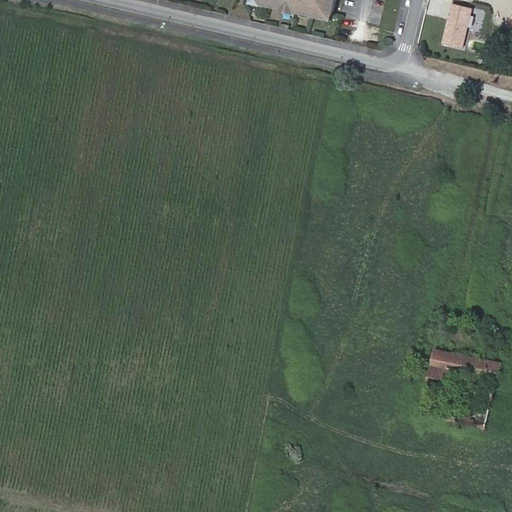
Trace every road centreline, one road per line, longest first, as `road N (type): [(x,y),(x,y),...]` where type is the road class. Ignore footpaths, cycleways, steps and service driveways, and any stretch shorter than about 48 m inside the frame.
road 1 (tertiary): [(110,0),(394,62)]
road 2 (track): [(394,62),(511,98)]
